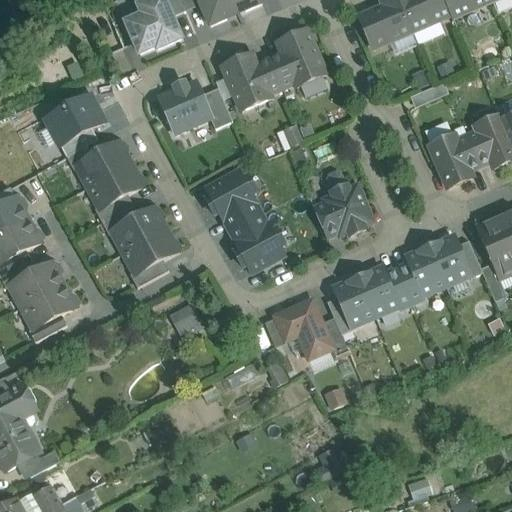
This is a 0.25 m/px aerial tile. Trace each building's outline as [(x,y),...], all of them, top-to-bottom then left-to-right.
[(155,4),(140,10),(144,20),(127,27),(140,57),(157,50),(158,53),(181,42),(173,22),(163,0),(155,4)] [(185,11),(179,0),(153,0),(155,4),(163,0),(173,22),(187,16),(185,11)] [(201,4),(199,0),(179,0),(185,11),(201,4)] [(199,0),(201,4),(204,10),(202,10),(211,30),(227,23),(227,21),(236,17),(228,0),(199,0)] [(228,0),(236,17),(245,13),(246,15),(262,7),(258,0),(228,0)] [(397,0),(387,0),(381,3),(385,11),(372,17),(385,47),(412,34),(397,0)] [(397,0),(412,34),(441,22),(431,0),(397,0)] [(444,0),(431,0),(441,22),(452,17),(444,0)] [(457,0),(444,0),(452,17),(453,21),(465,16),(457,0)] [(491,0),(457,0),(465,16),(493,4),(491,0)] [(385,47),(372,17),(360,22),(373,52),(385,47)] [(308,35),(279,47),(283,59),(296,87),(298,91),(327,79),(308,35)] [(253,58),(224,71),(243,115),(272,102),(270,98),(258,70),(253,58)] [(283,59),(271,64),(283,92),(296,87),(283,59)] [(511,61),(501,66),(505,74),(511,71),(511,61)] [(271,64),(258,70),(270,98),(283,92),(271,64)] [(450,65),(435,71),(440,82),(454,76),(450,65)] [(425,73),(411,78),(417,93),(431,87),(425,73)] [(196,86),(187,90),(186,87),(175,92),(176,95),(160,101),(175,137),(211,122),(212,122),(202,99),(196,86)] [(436,90),(403,105),(406,113),(415,110),(416,112),(449,98),(445,90),(444,87),(436,90)] [(219,92),(202,99),(212,122),(211,122),(216,133),(233,126),(219,92)] [(91,100),(47,124),(61,150),(93,133),(105,126),(91,100)] [(499,120),(477,130),(479,136),(491,164),(495,172),(511,164),(511,150),(501,125),(499,120)] [(511,120),(501,125),(511,150),(511,120)] [(429,143),(449,133),(444,124),(425,134),(429,143)] [(296,130),(281,134),(284,148),(299,145),(296,130)] [(67,160),(99,143),(93,133),(61,150),(67,160)] [(491,164),(479,136),(468,141),(480,169),(491,164)] [(457,145),(454,140),(431,150),(449,191),(472,181),(457,145)] [(480,169),(468,141),(457,145),(469,174),(480,169)] [(99,143),(67,160),(74,173),(78,171),(77,169),(104,154),(99,143)] [(104,154),(77,169),(78,171),(89,191),(131,168),(126,157),(127,153),(123,147),(119,146),(104,154)] [(131,168),(89,191),(100,210),(101,213),(128,198),(143,190),(144,186),(141,180),(137,178),(131,168)] [(357,191),(350,194),(348,189),(347,189),(344,181),(341,176),(337,174),(329,177),(327,182),(328,187),(332,196),(334,201),(327,204),(328,207),(340,235),(341,237),(348,234),(350,239),(366,232),(364,228),(372,224),(357,191)] [(226,221),(232,234),(260,218),(254,207),(256,206),(252,199),(257,196),(248,180),(243,183),(240,176),(208,193),(212,200),(207,203),(215,218),(220,216),(224,223),(226,221)] [(128,198),(101,213),(100,210),(95,213),(102,225),(134,208),(128,198)] [(3,209),(0,210),(0,239),(29,223),(24,213),(25,209),(22,203),(17,201),(3,209)] [(340,235),(328,207),(315,212),(327,240),(340,235)] [(134,208),(102,225),(109,238),(114,236),(112,234),(140,219),(134,208)] [(140,219),(112,234),(114,236),(124,256),(166,233),(161,222),(162,218),(159,212),(155,211),(140,219)] [(511,216),(500,222),(511,248),(511,216)] [(266,229),(260,218),(232,234),(238,245),(236,246),(240,253),(235,255),(244,270),(248,268),(252,275),(284,258),(280,251),(285,248),(277,233),(272,235),(268,228),(266,229)] [(511,277),(511,248),(500,222),(477,232),(492,268),(499,283),(511,277)] [(29,223),(0,239),(0,267),(27,253),(41,245),(42,241),(39,234),(34,233),(29,223)] [(166,233),(124,256),(135,275),(136,278),(164,263),(178,255),(180,251),(176,244),(172,243),(166,233)] [(458,249),(455,241),(430,252),(446,289),(470,279),(471,278),(458,249)] [(481,273),(469,245),(458,249),(471,278),(470,279),(471,282),(483,277),(481,273)] [(446,289),(430,252),(406,262),(410,271),(422,299),(423,299),(446,289)] [(27,253),(0,267),(0,279),(1,281),(33,264),(27,253)] [(164,263),(136,278),(135,275),(131,278),(138,291),(169,273),(164,263)] [(33,264),(1,281),(7,292),(11,290),(10,289),(38,274),(33,264)] [(38,274),(10,289),(11,290),(22,311),(64,288),(59,279),(60,274),(57,268),(52,266),(38,274)] [(499,283),(492,268),(481,273),(483,277),(496,306),(507,301),(499,283)] [(388,280),(384,271),(360,282),(376,319),(399,309),(400,309),(388,280)] [(422,299),(410,271),(399,275),(413,307),(425,302),(423,299),(422,299)] [(413,307),(399,275),(388,280),(400,309),(399,309),(401,312),(413,307)] [(376,319),(360,282),(335,293),(339,301),(351,330),(352,329),(376,319)] [(64,288),(22,311),(34,332),(34,333),(62,318),(76,310),(78,306),(74,299),(70,298),(64,288)] [(351,330),(339,301),(328,306),(334,322),(342,338),(354,333),(352,329),(351,330)] [(324,326),(313,302),(275,319),(286,345),(299,339),(309,363),(334,353),(335,352),(324,326)] [(191,307),(176,316),(187,337),(203,329),(191,307)] [(62,318),(34,333),(34,332),(30,334),(36,346),(68,329),(62,318)] [(342,338),(334,322),(324,326),(335,352),(334,353),(337,360),(349,354),(342,338)] [(223,378),(229,390),(256,376),(251,364),(223,378)] [(5,382),(0,384),(0,402),(13,395),(5,382)] [(0,402),(0,459),(8,474),(39,457),(20,420),(37,411),(37,403),(31,393),(25,389),(13,395),(0,402)] [(311,463),(319,478),(337,469),(329,454),(311,463)] [(54,455),(25,470),(31,481),(60,466),(54,455)] [(426,493),(421,482),(408,488),(412,499),(426,493)] [(23,511),(36,511),(40,510),(38,507),(56,497),(52,490),(32,500),(31,498),(19,505),(23,511)] [(56,511),(62,509),(56,497),(38,507),(40,510),(36,511),(56,511)] [(473,511),(470,497),(453,502),(455,511),(473,511)] [(62,509),(63,511),(83,511),(77,501),(62,509)] [(18,502),(0,511),(23,511),(19,505),(18,502)]
